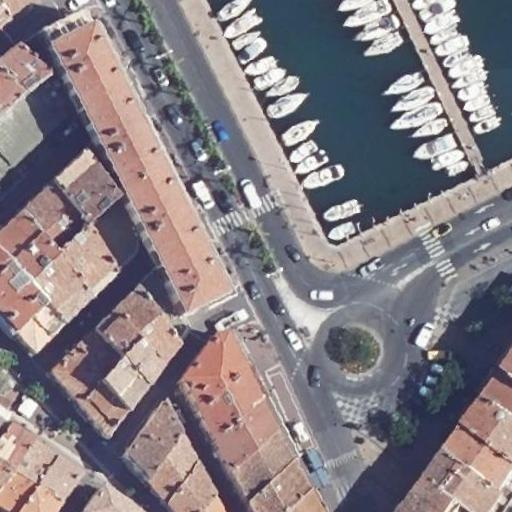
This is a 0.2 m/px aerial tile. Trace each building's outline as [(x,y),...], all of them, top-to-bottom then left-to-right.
[(0,0),(0,15),(4,22),(30,0),(0,0)] [(164,293),(180,319),(219,298),(189,238),(124,107),(77,15),(12,47),(13,48),(41,81),(68,112),(72,108),(83,129),(90,144),(81,153),(111,204),(101,215),(126,263),(134,255),(136,253),(136,250),(136,247),(135,245),(137,243),(139,242),(140,243),(147,258),(153,271),(133,292),(148,312),(157,306),(153,300),(164,293)] [(13,48),(0,59),(0,77),(19,100),(41,81),(13,48)] [(0,77),(0,117),(19,100),(0,77)] [(0,176),(68,112),(41,81),(19,100),(0,117),(0,176)] [(81,153),(48,185),(82,234),(101,215),(111,204),(81,153)] [(48,185),(17,216),(54,262),(82,234),(48,185)] [(17,216),(0,231),(0,263),(25,291),(53,263),(17,216)] [(86,304),(112,277),(82,234),(54,262),(86,304)] [(0,263),(0,321),(13,336),(40,308),(25,291),(0,263)] [(59,330),(86,304),(53,263),(25,291),(40,308),(59,330)] [(156,371),(173,348),(148,312),(133,292),(110,316),(134,346),(156,371)] [(186,330),(180,319),(164,293),(153,300),(157,306),(148,312),(173,348),(186,330)] [(32,357),(59,330),(40,308),(13,336),(32,357)] [(91,335),(117,364),(134,346),(110,316),(91,335)] [(97,386),(117,364),(91,335),(46,376),(75,408),(97,386)] [(176,383),(192,414),(241,373),(222,336),(209,339),(176,383)] [(142,391),(156,371),(134,346),(117,364),(142,391)] [(511,359),(502,372),(511,379),(511,359)] [(123,416),(142,391),(117,364),(97,386),(123,416)] [(511,379),(502,372),(482,400),(511,422),(511,379)] [(192,414),(209,447),(256,403),(241,373),(192,414)] [(75,408),(105,440),(123,416),(97,386),(75,408)] [(511,422),(482,400),(462,427),(511,465),(511,422)] [(121,459),(143,484),(179,437),(161,403),(121,459)] [(209,447),(225,477),(272,434),(256,403),(209,447)] [(4,427),(0,431),(0,474),(5,478),(7,475),(29,444),(4,427)] [(511,465),(462,427),(444,453),(498,497),(507,504),(511,496),(511,465)] [(225,477),(240,507),(289,465),(272,434),(225,477)] [(143,484),(164,507),(194,467),(179,437),(143,484)] [(53,459),(29,444),(7,475),(31,490),(53,459)] [(444,453),(425,479),(468,511),(490,511),(498,497),(444,453)] [(31,490),(57,505),(78,476),(53,459),(31,490)] [(240,507),(242,511),(284,511),(304,495),(289,465),(240,507)] [(164,507),(168,511),(198,511),(210,499),(194,467),(164,507)] [(0,485),(0,511),(15,511),(31,490),(7,475),(5,478),(0,485)] [(468,511),(425,479),(406,506),(414,511),(468,511)] [(127,511),(97,489),(79,511),(127,511)] [(51,511),(57,505),(31,490),(15,511),(51,511)] [(313,511),(304,495),(284,511),(313,511)] [(511,511),(511,496),(507,504),(500,511),(511,511)] [(216,511),(210,499),(198,511),(216,511)]
